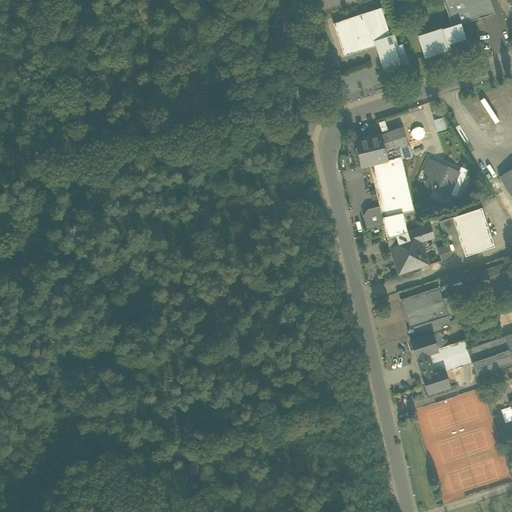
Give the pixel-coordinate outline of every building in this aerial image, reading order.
[(494,14),(489,0),(442,0),(452,28),(457,26),(494,14)] [(342,52),(374,42),(374,41),(390,36),(380,8),(333,24),(342,52)] [(461,39),(457,26),(452,28),(443,31),(442,30),(419,37),(425,57),(449,50),(447,44),(461,39)] [(390,36),(399,66),(408,63),(403,46),(397,48),(393,35),(390,36)] [(399,66),(390,36),(374,41),(374,42),(376,46),(384,71),(399,66)] [(343,56),(376,46),(374,42),(342,52),(343,56)] [(442,117),(433,121),(437,133),(446,129),(442,117)] [(379,136),(384,153),(399,148),(408,145),(402,128),(379,136)] [(356,141),(362,167),(369,165),(401,157),(399,148),(384,153),(379,136),(356,141)] [(408,145),(399,148),(402,160),(412,157),(408,145)] [(369,165),(379,208),(382,218),(402,213),(402,214),(413,211),(401,157),(369,165)] [(425,187),(449,197),(450,194),(459,173),(435,163),(425,187)] [(461,167),(459,173),(450,194),(456,197),(467,170),(461,167)] [(511,170),(499,178),(511,199),(511,170)] [(383,224),(382,218),(379,208),(368,211),(364,216),(367,229),(383,224)] [(458,233),(466,255),(493,246),(481,208),(453,218),(440,222),(444,232),(457,228),(458,233)] [(383,224),(385,234),(405,227),(402,214),(402,213),(382,218),(383,224)] [(429,226),(406,233),(386,240),(392,256),(398,254),(401,262),(399,263),(400,265),(402,273),(424,266),(416,241),(432,236),(429,226)] [(385,234),(386,240),(406,233),(405,227),(385,234)] [(445,237),(458,233),(457,228),(444,232),(445,237)] [(394,267),(400,265),(399,263),(401,262),(398,254),(392,256),(391,256),(394,267)] [(507,268),(511,266),(511,255),(503,258),(507,268)] [(507,268),(503,258),(489,262),(491,269),(501,265),(503,266),(504,270),(507,269),(507,268)] [(511,292),(511,266),(507,268),(507,269),(504,270),(503,266),(501,265),(491,269),(478,273),(483,286),(494,282),(498,281),(500,287),(497,288),(496,289),(499,297),(511,292)] [(400,300),(409,328),(412,327),(415,326),(447,316),(438,287),(400,300)] [(415,326),(417,332),(436,326),(449,322),(447,316),(415,326)] [(436,326),(438,332),(451,328),(449,322),(436,326)] [(438,332),(436,326),(417,332),(419,338),(431,334),(431,335),(438,332)] [(424,385),(427,394),(448,388),(443,372),(434,375),(427,353),(436,350),(436,349),(431,335),(431,334),(419,338),(416,339),(410,341),(413,350),(415,350),(426,385),(424,385)] [(505,337),(467,349),(472,363),(510,351),(505,337)] [(445,372),(472,363),(467,349),(464,340),(436,349),(436,350),(427,353),(434,375),(443,372),(445,372)] [(415,350),(413,350),(424,385),(426,385),(415,350)] [(511,357),(510,351),(472,363),(475,375),(476,376),(480,378),(481,378),(511,367),(511,357)]
